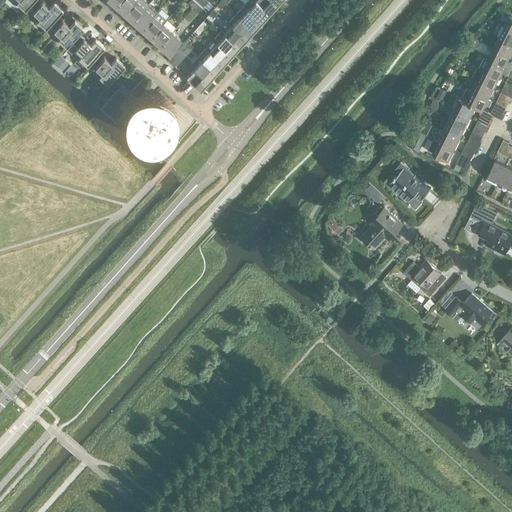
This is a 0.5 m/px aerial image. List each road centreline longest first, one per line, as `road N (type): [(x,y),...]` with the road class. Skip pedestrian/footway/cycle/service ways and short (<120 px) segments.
road 1 (secondary): [(0,403),(186,196)]
road 2 (residential): [(73,0),(199,112)]
road 3 (residential): [(301,0),(199,112)]
road 4 (residential): [(511,297),(479,280),(427,232),(452,204)]
road 5 (secondary): [(267,106),(362,0)]
